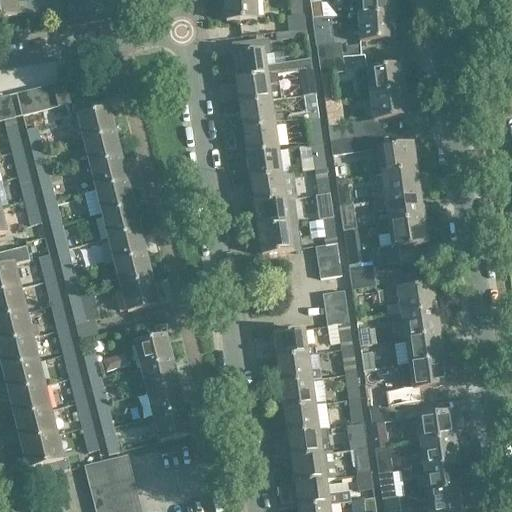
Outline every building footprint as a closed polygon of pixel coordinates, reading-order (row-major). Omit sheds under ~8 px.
[(0,0),(0,20),(16,19),(15,0),(0,0)] [(59,16),(58,0),(46,0),(47,16),(59,16)] [(254,0),(224,0),(225,22),(256,21),(254,0)] [(300,0),(288,0),(289,18),(285,18),(287,34),(305,32),(303,18),(301,18),(300,0)] [(320,2),(319,0),(308,0),(308,4),(311,21),(323,19),(320,2)] [(391,0),(356,0),(358,18),(393,16),(391,0)] [(393,16),(358,18),(360,44),(394,42),(393,16)] [(281,75),(300,72),(299,63),(264,67),(263,57),(270,56),(268,41),(249,43),(251,54),(232,56),(236,82),(278,76),(281,75)] [(317,63),(341,59),(339,44),(315,48),(317,63)] [(341,59),(317,63),(319,77),(320,77),(324,104),(332,103),(327,76),(344,74),(341,59)] [(369,98),(404,93),(400,67),(365,72),(369,98)] [(300,72),(303,97),(315,95),(312,71),(300,72)] [(278,76),(236,82),(239,106),(269,102),(281,100),(280,91),(278,76)] [(58,111),(70,108),(71,107),(65,84),(52,88),(58,110),(58,111)] [(52,88),(40,91),(46,113),(58,110),(52,88)] [(44,113),(46,113),(40,91),(28,94),(34,116),(44,113)] [(404,93),(369,98),(373,123),(407,118),(404,93)] [(22,119),(34,116),(28,94),(16,97),(22,119)] [(307,122),(319,121),(315,95),(303,97),(307,122)] [(358,96),(341,98),(342,112),(360,110),(358,96)] [(0,112),(3,123),(15,120),(9,99),(0,101),(0,112)] [(239,106),(243,132),(273,127),(285,126),(284,116),(272,118),(269,102),(239,106)] [(83,145),(114,137),(107,112),(77,120),(77,118),(66,121),(69,131),(79,128),(83,145)] [(15,120),(3,123),(2,123),(10,155),(23,152),(15,120)] [(307,122),(310,147),(322,145),(319,121),(307,122)] [(329,143),(353,139),(351,126),(327,129),(329,143)] [(273,127),(243,132),(247,156),(277,152),(273,127)] [(32,158),(43,155),(38,137),(27,139),(32,158)] [(83,145),(90,169),(120,162),(114,137),(83,145)] [(355,155),(353,139),(329,143),(331,158),(355,155)] [(322,145),(310,147),(314,172),(326,170),(322,145)] [(377,150),(381,176),(415,171),(411,145),(377,150)] [(23,152),(10,155),(17,179),(29,176),(23,152)] [(277,152),(247,156),(250,181),(280,177),(277,152)] [(90,169),(96,193),(126,186),(120,162),(90,169)] [(34,166),(38,182),(49,179),(45,163),(34,166)] [(309,198),(317,197),(329,195),(326,170),(314,172),(314,173),(306,174),(309,198)] [(418,195),(415,171),(381,176),(384,201),(418,195)] [(29,176),(17,179),(23,204),(35,201),(29,176)] [(280,177),(250,181),(254,206),(284,202),(280,177)] [(339,207),(349,206),(346,181),(336,182),(339,207)] [(96,193),(102,218),(132,210),(126,186),(96,193)] [(40,190),(44,206),(55,204),(51,187),(40,190)] [(329,195),(317,197),(321,221),(333,219),(329,195)] [(418,195),(384,201),(372,202),(374,212),(386,210),(388,226),(422,221),(418,195)] [(35,201),(23,204),(29,228),(41,225),(35,201)] [(257,230),(297,224),(295,214),(286,215),(284,202),(254,206),(257,230)] [(339,207),(342,233),(353,231),(349,206),(339,207)] [(102,218),(108,242),(138,234),(132,210),(102,218)] [(46,214),(50,231),(61,228),(57,211),(46,214)] [(321,221),(324,247),(336,245),(333,219),(321,221)] [(309,236),(319,236),(319,220),(309,220),(309,236)] [(389,236),(391,250),(379,251),(381,266),(417,261),(415,247),(426,246),(422,221),(388,226),(376,228),(378,238),(389,236)] [(297,224),(257,230),(261,257),(301,251),(297,224)] [(144,259),(138,234),(108,242),(114,266),(144,259)] [(52,239),(56,255),(68,252),(63,236),(52,239)] [(316,250),(317,261),(338,258),(336,245),(324,247),(325,248),(316,250)] [(0,294),(18,290),(12,267),(28,263),(25,249),(0,254),(0,294)] [(43,284),(55,281),(49,257),(37,260),(43,284)] [(340,268),(338,258),(317,261),(319,271),(340,268)] [(114,266),(120,291),(150,283),(144,259),(114,266)] [(69,260),(58,263),(62,279),(74,277),(69,260)] [(370,260),(357,262),(347,263),(346,263),(348,278),(372,275),(370,260)] [(342,279),(340,268),(319,271),(321,282),(342,279)] [(374,289),(372,275),(348,278),(350,292),(374,289)] [(55,281),(43,284),(49,309),(61,306),(55,281)] [(150,283),(120,291),(126,316),(157,308),(150,283)] [(64,287),(68,304),(80,301),(76,284),(64,287)] [(379,306),(399,302),(401,316),(435,311),(432,286),(377,294),(379,306)] [(18,290),(0,294),(0,320),(24,314),(18,290)] [(323,297),(324,308),(346,305),(344,294),(323,297)] [(347,315),(346,305),(324,308),(326,318),(347,315)] [(61,306),(49,309),(56,333),(67,330),(61,306)] [(96,335),(93,321),(85,323),(82,309),(70,312),(77,340),(96,335)] [(435,311),(401,316),(404,341),(439,336),(435,311)] [(0,320),(0,345),(30,338),(24,314),(0,320)] [(349,326),(347,315),(326,318),(328,329),(337,328),(349,326)] [(337,328),(340,353),(353,351),(349,326),(337,328)] [(56,333),(62,357),(73,354),(67,330),(56,333)] [(358,349),(370,347),(367,330),(356,332),(358,349)] [(305,347),(303,333),(273,337),(276,362),(307,358),(316,356),(314,346),(305,347)] [(439,336),(404,341),(408,366),(443,361),(439,336)] [(0,345),(0,360),(3,371),(36,363),(30,338),(0,345)] [(141,372),(171,365),(165,340),(135,348),(141,372)] [(132,345),(124,347),(129,371),(137,369),(132,345)] [(344,377),(356,375),(353,351),(340,353),(344,377)] [(73,354),(62,357),(68,382),(80,379),(73,354)] [(362,374),(373,372),(371,355),(360,357),(362,374)] [(83,359),(89,385),(101,382),(94,356),(83,359)] [(307,358),(276,362),(280,386),(310,382),(321,380),(319,371),(309,372),(307,358)] [(443,361),(408,366),(400,367),(404,392),(446,386),(443,361)] [(3,371),(9,395),(42,387),(36,363),(3,371)] [(171,365),(141,372),(147,396),(177,389),(171,365)] [(344,377),(348,402),(360,400),(356,375),(344,377)] [(80,379),(68,382),(74,406),(86,403),(80,379)] [(280,386),(283,411),(322,406),(326,405),(321,380),(310,382),(280,386)] [(89,385),(95,409),(106,406),(101,382),(89,385)] [(9,395),(15,419),(48,411),(42,387),(9,395)] [(177,389),(147,396),(153,420),(183,412),(177,389)] [(364,426),(360,400),(348,402),(351,427),(364,426)] [(86,403),(74,406),(80,431),(92,428),(86,403)] [(95,409),(101,433),(112,430),(106,406),(95,409)] [(326,431),(322,406),(283,411),(287,437),(317,432),(326,431)] [(392,408),(368,412),(370,427),(394,423),(392,408)] [(15,419),(21,443),(54,435),(48,411),(15,419)] [(183,412),(153,420),(159,444),(189,437),(183,412)] [(420,445),(454,440),(451,414),(416,419),(420,445)] [(120,439),(142,431),(138,421),(116,428),(120,439)] [(351,427),(355,453),(366,451),(367,451),(364,426),(351,427)] [(92,428),(80,431),(87,456),(98,453),(92,428)] [(119,455),(112,430),(101,433),(107,458),(119,455)] [(287,437),(290,462),(332,456),(332,455),(330,455),(328,442),(319,443),(317,432),(287,437)] [(21,443),(31,484),(61,477),(60,474),(70,471),(67,459),(61,461),(54,435),(21,443)] [(423,470),(458,465),(454,440),(420,445),(423,470)] [(366,451),(355,453),(353,453),(357,478),(370,477),(366,451)] [(324,482),(334,481),(331,459),(333,458),(332,456),(290,462),(294,486),(324,482)] [(109,475),(130,470),(127,458),(106,463),(109,475)] [(391,476),(389,459),(375,461),(377,478),(391,476)] [(109,475),(106,463),(84,469),(87,481),(109,475)] [(427,495),(462,490),(458,465),(423,470),(427,495)] [(109,475),(111,486),(133,481),(130,470),(109,475)] [(109,475),(87,481),(90,492),(111,486),(109,475)] [(111,486),(114,498),(136,492),(133,481),(111,486)] [(294,486),(297,511),(328,506),(350,503),(349,493),(326,496),(324,482),(294,486)] [(379,485),(381,501),(395,499),(392,483),(379,485)] [(111,486),(90,492),(93,503),(114,498),(111,486)] [(464,511),(462,490),(427,495),(417,496),(419,511),(464,511)] [(114,498),(117,509),(138,504),(136,492),(114,498)] [(114,498),(93,503),(95,511),(104,511),(117,509),(114,498)] [(395,499),(381,501),(382,511),(399,511),(398,499),(395,499)] [(363,511),(375,511),(374,500),(362,502),(363,511)]
